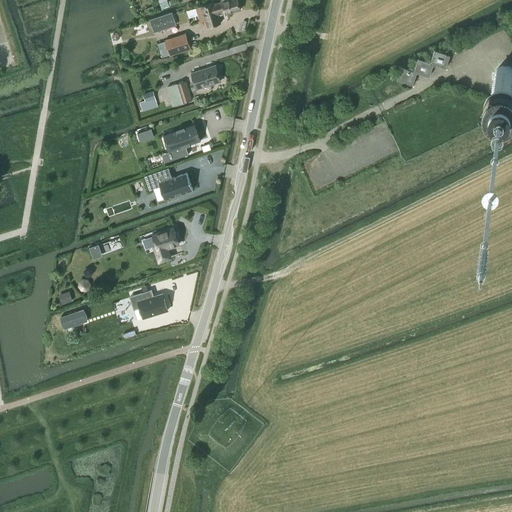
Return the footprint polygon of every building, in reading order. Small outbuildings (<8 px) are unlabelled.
[(216,2),(197,8),(199,15),(201,22),(206,21),(208,27),(221,23),(218,15),(226,13),(226,14),(241,10),(238,0),(227,0),(222,2),(216,4),(216,2)] [(157,31),(183,22),(181,17),(155,25),(157,31)] [(158,43),(162,57),(169,55),(170,55),(191,48),(187,34),(158,43)] [(397,80),(413,85),(417,73),(429,77),(433,64),(446,68),(450,55),(435,50),(431,63),(418,59),(414,72),(401,68),(397,80)] [(192,73),(197,89),(221,81),(216,66),(192,73)] [(511,85),(511,84),(511,68),(510,67),(509,66),(507,66),(505,66),(503,66),(502,66),(500,67),(498,68),(497,69),(496,70),(495,72),(495,74),(494,75),(494,77),(494,79),(495,81),(496,82),(497,84),(498,85),(500,86),(501,87),(503,87),(505,87),(507,87),(508,87),(510,86),(511,85)] [(168,87),(174,106),(193,100),(187,81),(168,87)] [(140,102),(143,111),(158,107),(153,92),(144,94),(146,101),(140,102)] [(200,140),(195,124),(195,123),(163,135),(164,135),(170,151),(169,151),(169,152),(172,151),(174,158),(174,159),(189,154),(189,153),(188,154),(185,146),(201,140),(200,140)] [(141,141),(154,137),(151,129),(152,129),(151,128),(137,133),(138,134),(141,141)] [(172,178),(168,168),(145,176),(150,189),(160,186),(165,199),(168,198),(169,201),(178,198),(177,195),(193,189),(187,172),(172,178)] [(156,251),(159,261),(171,257),(167,248),(179,244),(177,239),(179,237),(177,233),(175,233),(173,228),(153,235),(158,251),(156,251)] [(91,248),(94,257),(124,247),(120,237),(91,248)] [(91,289),(92,284),(89,280),(84,279),(80,282),(79,287),(82,291),(87,292),(91,289)] [(130,296),(134,309),(140,307),(143,318),(168,310),(163,293),(153,296),(151,290),(130,296)] [(71,295),(60,299),(62,304),(72,300),(71,295)] [(65,328),(87,321),(83,309),(61,317),(65,328)]
